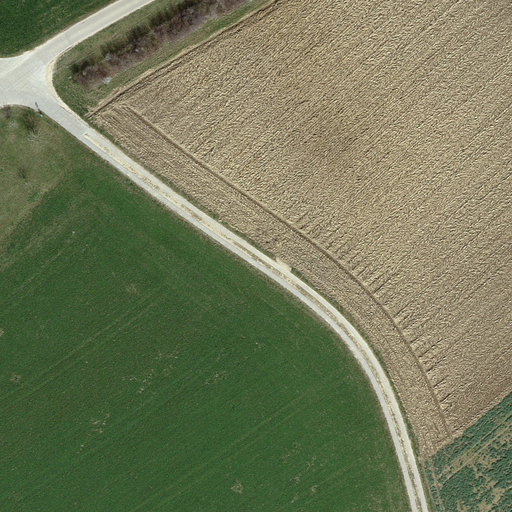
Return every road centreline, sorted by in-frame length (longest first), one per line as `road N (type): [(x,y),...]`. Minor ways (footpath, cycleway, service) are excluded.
road 1 (track): [(0,82),(320,310),(360,350),(387,407),(414,511)]
road 2 (track): [(0,82),(142,0)]
